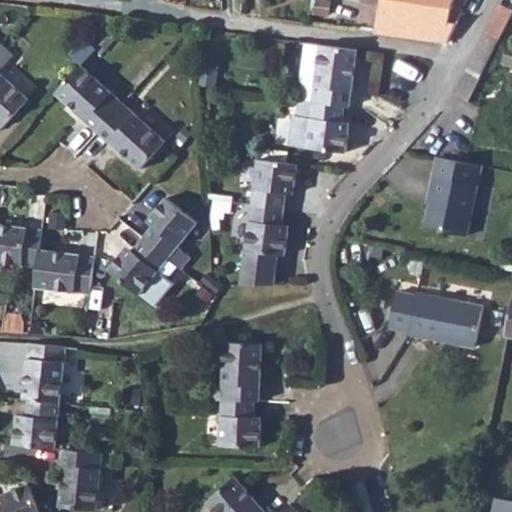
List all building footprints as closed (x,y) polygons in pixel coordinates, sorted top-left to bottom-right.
[(378,34),(447,45),(456,26),(454,25),(448,24),(454,0),(383,0),(382,7),(378,34)] [(511,6),(502,1),(468,68),(483,75),(511,16),(511,6)] [(84,66),(98,51),(88,41),(73,57),(84,66)] [(316,101),(347,106),(353,106),(360,50),(323,45),(309,43),(304,79),(307,84),(318,86),(316,101)] [(59,93),(100,131),(125,104),(84,66),(59,93)] [(0,121),(5,127),(31,100),(0,70),(0,121)] [(307,84),(305,100),(316,101),(318,86),(307,84)] [(303,100),(301,114),(299,115),(295,144),(351,152),(355,130),(344,129),(345,122),(347,106),(316,101),(305,100),(303,100)] [(100,131),(141,169),(166,143),(125,104),(100,131)] [(344,129),(355,130),(355,123),(345,122),(344,129)] [(255,201),(285,205),(287,190),(288,183),(299,184),(302,161),(262,156),(255,201)] [(471,234),(481,183),(484,164),(440,156),(436,175),(433,192),(436,192),(430,223),(451,227),(453,231),(471,234)] [(245,157),(242,186),(255,187),(258,158),(245,157)] [(144,236),(168,255),(196,221),(164,194),(151,211),(158,219),(154,224),(144,236)] [(242,283),(277,282),(281,250),(290,251),(292,230),(283,228),(284,221),(285,205),(255,201),(242,283)] [(146,217),(154,224),(158,219),(151,211),(146,217)] [(283,228),(292,230),(293,222),(284,221),(283,228)] [(0,260),(39,264),(41,248),(43,228),(0,222),(0,260)] [(121,247),(108,265),(140,291),(168,255),(144,236),(134,249),(129,254),(121,247)] [(121,247),(129,254),(134,249),(126,242),(121,247)] [(37,284),(94,290),(98,254),(41,248),(39,264),(37,284)] [(411,331),(442,337),(443,333),(479,339),(486,304),(419,291),(418,294),(398,289),(391,326),(411,329),(411,331)] [(5,330),(26,332),(27,321),(6,320),(5,330)] [(443,333),(442,337),(477,344),(479,339),(443,333)] [(22,398),(27,398),(58,402),(64,344),(28,343),(22,398)] [(225,401),(255,402),(261,402),(264,345),(256,345),(228,344),(226,385),(211,385),(210,400),(225,401)] [(12,444),(52,448),(58,402),(27,398),(26,413),(25,420),(14,420),(12,444)] [(225,401),(223,445),(264,447),(265,425),(254,425),(254,417),(255,402),(225,401)] [(14,420),(25,420),(26,413),(15,412),(14,420)] [(254,425),(265,425),(265,418),(254,417),(254,425)] [(62,449),(56,505),(91,509),(99,453),(62,449)] [(210,511),(260,511),(247,497),(232,480),(204,504),(210,511)] [(0,503),(0,511),(38,511),(27,481),(7,489),(11,499),(4,502),(0,503)] [(0,492),(4,502),(11,499),(7,489),(0,492)] [(511,511),(511,500),(496,498),(493,511),(511,511)]
